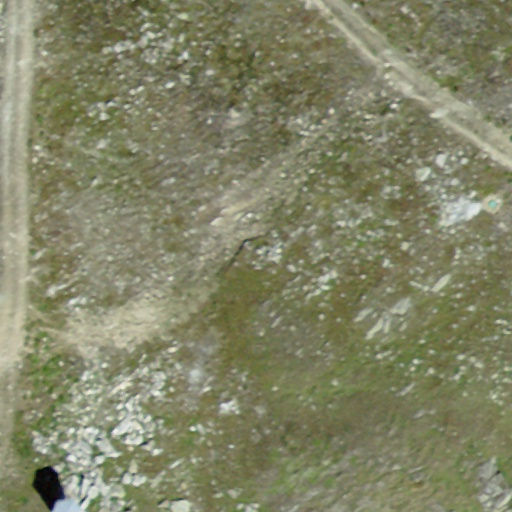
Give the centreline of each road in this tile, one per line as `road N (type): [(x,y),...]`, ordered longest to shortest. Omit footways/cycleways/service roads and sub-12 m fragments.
road 1 (track): [(0,319),(9,299),(31,0)]
road 2 (track): [(350,0),(511,147)]
